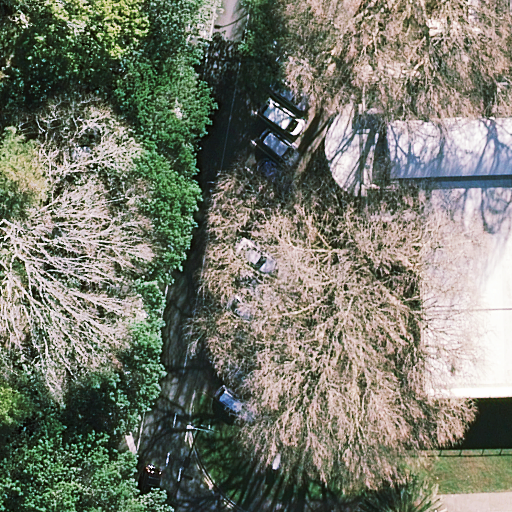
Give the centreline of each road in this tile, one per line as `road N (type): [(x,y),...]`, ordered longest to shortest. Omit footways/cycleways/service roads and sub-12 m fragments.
road 1 (secondary): [(81,511),(172,0)]
road 2 (secondary): [(227,0),(142,511)]
